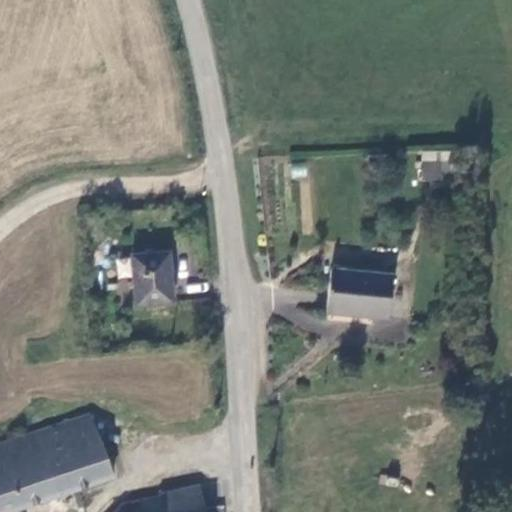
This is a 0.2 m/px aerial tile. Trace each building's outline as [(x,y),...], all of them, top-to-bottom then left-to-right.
[(458,176),(456,149),(423,151),(425,179),(458,176)] [(163,299),(158,249),(121,253),(126,303),(163,299)] [(386,313),(390,272),(326,266),(322,307),(386,313)] [(0,510),(114,475),(103,439),(102,439),(101,437),(91,411),(0,442),(0,510)] [(165,511),(203,502),(198,483),(160,491),(165,511)] [(158,511),(204,511),(203,502),(165,511),(158,511)]
